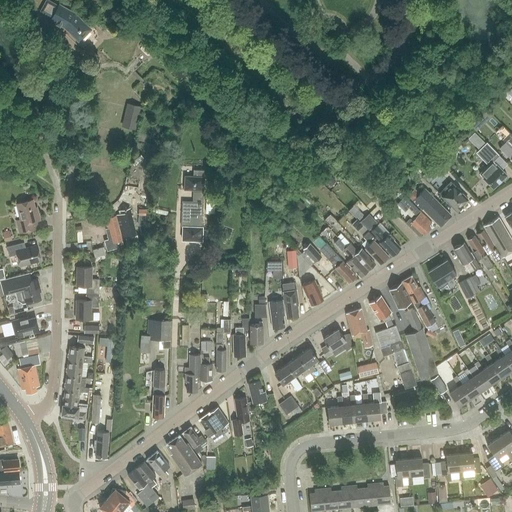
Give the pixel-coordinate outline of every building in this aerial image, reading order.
[(79,41),(90,29),(75,14),(59,5),(58,6),(47,0),(46,0),(41,11),(52,17),(51,19),(56,22),(55,24),(60,26),(61,25),(65,27),(79,41)] [(143,42),(143,48),(146,52),(152,53),(156,49),(157,43),(153,39),(147,39),(143,42)] [(142,107),(127,104),(122,127),(137,130),(142,107)] [(486,112),(482,117),(486,121),(491,116),(487,113),(486,112)] [(476,123),(471,127),(472,128),(475,131),(480,127),(477,124),(476,123)] [(511,160),(511,134),(504,127),(497,135),(505,142),(511,149),(511,157),(510,159),(511,160)] [(475,132),(469,138),(480,150),(482,147),(486,143),(475,132)] [(511,149),(505,142),(499,148),(510,159),(511,157),(511,149)] [(493,188),(507,175),(496,164),(493,161),(499,155),(487,143),(486,143),(482,147),(480,150),(476,153),(488,165),(480,174),(482,177),(493,188)] [(130,161),(135,167),(144,160),(139,154),(130,161)] [(437,161),(433,165),(441,173),(445,169),(437,161)] [(205,197),(205,195),(204,195),(204,170),(193,170),(193,176),(185,176),(185,190),(193,190),(193,201),(188,201),(188,206),(181,206),(180,227),(181,227),(181,240),(202,240),(203,197),(205,197)] [(329,174),(323,179),(331,187),(336,181),(329,174)] [(456,211),(468,200),(451,182),(444,188),(447,191),(441,196),(456,211)] [(440,226),(451,215),(425,189),(420,194),(415,189),(408,196),(413,201),(422,209),(423,209),(440,226)] [(404,196),(397,203),(410,217),(414,213),(415,214),(419,210),(404,196)] [(205,197),(205,213),(214,214),(214,198),(205,197)] [(35,222),(40,220),(38,211),(36,212),(33,200),(16,204),(21,220),(16,221),(20,233),(37,229),(35,222)] [(299,200),(294,205),(300,210),(305,205),(299,200)] [(123,239),(136,235),(130,208),(120,210),(121,214),(117,215),(123,239)] [(431,223),(420,212),(412,221),(409,219),(406,223),(419,236),(422,232),(425,235),(430,229),(428,227),(431,223)] [(108,237),(108,239),(104,240),(107,251),(124,246),(122,241),(116,215),(107,217),(108,220),(106,221),(107,228),(106,229),(108,237)] [(360,223),(363,226),(368,231),(377,223),(369,215),(360,223)] [(496,218),(483,226),(502,257),(511,251),(511,240),(499,219),(498,217),(496,218)] [(363,226),(360,223),(357,219),(352,224),(358,231),(363,226)] [(282,221),(277,228),(284,234),(290,227),(282,221)] [(377,225),(371,231),(381,241),(379,242),(392,256),(395,252),(397,252),(400,250),(400,248),(401,247),(393,239),(394,239),(390,234),(389,235),(388,234),(387,236),(377,225)] [(500,256),(483,229),(482,230),(480,230),(477,231),(478,233),(476,234),(483,244),(482,245),(487,253),(489,251),(494,260),(500,256)] [(380,264),(388,256),(374,240),(375,239),(368,231),(363,236),(369,243),(365,248),(380,264)] [(10,233),(3,235),(5,241),(12,239),(10,233)] [(375,263),(361,248),(358,252),(344,237),(343,238),(340,234),(337,237),(338,238),(368,270),(375,263)] [(488,269),(493,266),(474,235),(473,236),(471,235),(469,237),(468,239),(467,240),(473,251),(477,259),(480,257),(488,269)] [(360,276),(368,270),(338,238),(333,243),(341,251),(344,249),(345,250),(344,252),(350,258),(347,262),(360,276)] [(37,245),(26,248),(24,242),(7,247),(9,257),(17,255),(20,266),(41,261),(37,245)] [(474,270),(479,266),(471,252),(470,252),(463,242),(459,245),(457,245),(454,246),(453,249),(458,258),(458,260),(460,263),(461,263),(462,265),(463,264),(468,261),(470,264),(474,270)] [(301,253),(312,264),(321,255),(309,243),(302,249),(303,250),(301,253)] [(348,282),(356,275),(326,243),(320,248),(336,267),(335,268),(333,270),(338,276),(340,274),(348,282)] [(92,250),(94,258),(106,255),(104,247),(92,250)] [(301,253),(296,248),(300,275),(312,264),(301,253)] [(296,251),(287,251),(289,268),(297,268),(296,251)] [(437,286),(456,274),(446,259),(428,271),(437,286)] [(266,261),(266,270),(272,271),(281,271),(281,261),(266,261)] [(468,261),(463,264),(466,269),(469,273),(474,270),(470,264),(468,261)] [(99,294),(99,287),(99,280),(92,280),(92,267),(77,267),(77,286),(86,286),(86,293),(99,294)] [(28,281),(26,274),(0,280),(0,282),(0,283),(3,295),(15,292),(16,290),(18,291),(17,293),(19,299),(23,302),(25,301),(26,304),(41,300),(38,287),(40,287),(38,279),(28,281)] [(426,326),(435,322),(425,304),(423,305),(419,299),(425,296),(419,286),(418,287),(411,275),(401,280),(402,282),(426,326)] [(471,276),(466,279),(474,294),(479,291),(471,276)] [(466,279),(458,283),(465,298),(474,294),(466,279)] [(311,305),(323,299),(320,292),(322,291),(318,284),(317,285),(314,280),(302,285),(311,305)] [(294,282),(282,284),(283,292),(295,290),(294,282)] [(398,309),(406,305),(410,303),(411,302),(402,282),(389,289),(398,309)] [(99,294),(86,293),(86,300),(76,300),(76,319),(91,319),(91,307),(99,307),(99,302),(105,302),(106,287),(99,287),(99,294)] [(287,318),(299,316),(297,305),(299,305),(296,290),(295,290),(283,292),(287,318)] [(389,312),(390,312),(379,296),(368,303),(378,319),(381,318),(384,322),(385,324),(390,321),(389,319),(391,317),(389,312)] [(272,328),(285,327),(284,315),(285,315),(283,300),(269,301),(272,328)] [(408,309),(404,311),(413,331),(420,328),(412,308),(410,304),(410,303),(406,305),(408,309)] [(255,317),(267,317),(266,304),(255,304),(255,317)] [(345,313),(349,328),(351,335),(356,333),(357,336),(359,335),(364,348),(372,346),(367,330),(366,330),(360,308),(345,313)] [(190,311),(190,320),(204,319),(204,311),(190,311)] [(17,337),(39,332),(36,317),(21,321),(20,318),(12,321),(15,334),(0,337),(0,344),(0,346),(18,341),(17,337)] [(235,328),(235,335),(233,335),(234,356),(246,356),(245,334),(244,334),(244,329),(249,329),(249,318),(242,319),(242,327),(235,328)] [(217,328),(217,344),(216,370),(226,370),(226,349),(223,349),(223,344),(223,332),(230,332),(231,319),(224,320),(224,328),(217,328)] [(140,335),(139,352),(148,353),(149,340),(151,340),(163,340),(163,348),(170,348),(172,321),(148,320),(147,336),(140,335)] [(250,324),(250,328),(250,343),(263,343),(262,324),(250,324)] [(84,325),(84,333),(99,334),(99,326),(84,325)] [(416,384),(397,328),(396,325),(375,332),(383,356),(392,353),(405,388),(416,384)] [(420,328),(413,331),(404,334),(419,378),(436,372),(420,328)] [(498,328),(493,332),(496,336),(501,333),(498,328)] [(345,351),(351,347),(348,335),(341,335),(337,329),(322,339),(326,345),(320,349),(326,357),(332,353),(330,350),(340,343),(345,351)] [(428,329),(425,335),(434,339),(436,333),(432,331),(428,330),(428,329)] [(460,334),(455,337),(460,347),(465,344),(460,334)] [(78,335),(78,342),(93,344),(94,337),(78,335)] [(107,346),(107,354),(115,354),(116,339),(100,338),(99,345),(107,346)] [(511,342),(509,339),(505,341),(511,349),(504,354),(502,355),(511,370),(511,369),(511,342)] [(13,346),(15,357),(27,355),(25,341),(10,344),(10,347),(13,346)] [(13,354),(6,346),(0,350),(6,359),(13,354)] [(92,363),(93,358),(83,356),(84,348),(70,346),(68,361),(83,363),(83,362),(92,363)] [(502,355),(504,354),(499,346),(495,349),(500,356),(493,361),(491,362),(501,377),(511,370),(502,355)] [(310,364),(317,360),(308,348),(297,356),(305,368),(309,373),(314,370),(310,364)] [(491,362),(493,361),(488,353),(484,356),(490,363),(483,368),(481,370),(490,384),(501,377),(491,362)] [(21,368),(35,365),(35,364),(40,363),(39,360),(38,354),(19,359),(21,368)] [(199,382),(200,355),(190,354),(189,367),(185,367),(185,382),(187,382),(187,391),(197,391),(197,382),(199,382)] [(212,380),(212,364),(209,364),(210,358),(203,358),(203,355),(201,355),(201,380),(212,380)] [(309,373),(305,368),(297,356),(286,364),(294,376),(295,378),(301,373),(304,377),(309,373)] [(323,360),(317,364),(324,375),(330,370),(323,360)] [(81,377),(83,363),(68,361),(67,376),(81,377)] [(481,370),(483,368),(478,361),(474,363),(479,371),(472,375),(470,377),(480,391),(490,384),(481,370)] [(359,377),(379,372),(377,362),(356,367),(359,377)] [(297,381),(294,376),(286,364),(274,373),(282,384),(288,379),(296,390),(301,387),(297,381)] [(21,368),(17,368),(22,389),(26,388),(26,392),(36,390),(36,386),(39,386),(35,365),(21,368)] [(470,377),(472,375),(467,368),(463,370),(464,372),(457,377),(462,383),(459,384),(469,399),(480,391),(470,377)] [(154,386),(160,386),(164,386),(165,370),(155,369),(154,386)] [(430,379),(440,393),(447,389),(437,375),(430,379)] [(462,383),(457,377),(456,375),(453,378),(458,385),(449,391),(458,406),(469,399),(459,384),(462,383)] [(80,387),(81,377),(67,376),(65,390),(89,393),(89,388),(80,387)] [(268,407),(274,405),(276,405),(272,393),(265,395),(264,391),(262,392),(259,379),(248,382),(252,401),(248,402),(251,416),(256,415),(253,406),(267,403),(268,407)] [(164,394),(164,386),(160,386),(154,386),(153,394),(159,394),(164,394)] [(317,388),(312,393),(317,398),(322,393),(317,388)] [(89,393),(65,390),(63,405),(78,406),(87,407),(88,404),(78,403),(79,392),(89,393)] [(328,424),(380,419),(379,413),(387,413),(386,401),(380,401),(379,392),(372,393),(373,402),(368,403),(367,393),(362,394),(363,403),(361,403),(355,404),(354,396),(354,395),(350,395),(350,404),(342,405),(341,396),(337,396),(338,406),(327,407),(328,424)] [(93,394),(92,408),(100,408),(100,395),(93,394)] [(164,394),(159,394),(153,394),(152,416),(164,416),(165,394),(164,394)] [(289,396),(277,405),(284,415),(290,411),(293,414),(296,412),(297,414),(300,412),(289,396)] [(231,421),(233,435),(242,434),(240,422),(248,420),(245,397),(234,399),(237,420),(231,421)] [(63,405),(63,404),(62,414),(62,416),(85,419),(85,412),(78,411),(79,407),(86,407),(87,408),(87,407),(78,406),(63,405)] [(225,424),(227,423),(217,407),(209,413),(199,419),(205,429),(204,430),(208,435),(209,434),(214,440),(227,431),(225,424)] [(99,423),(100,408),(92,408),(91,422),(99,423)] [(0,435),(11,432),(8,422),(7,422),(0,424),(0,435)] [(197,453),(202,449),(200,447),(199,445),(201,443),(198,438),(190,427),(182,433),(197,453)] [(511,433),(508,429),(497,436),(507,451),(505,452),(509,458),(510,460),(511,458),(511,453),(509,449),(511,447),(511,433)] [(95,457),(104,458),(107,458),(109,432),(97,431),(97,440),(95,440),(94,449),(96,449),(95,457)] [(11,432),(0,435),(0,446),(13,443),(11,432)] [(184,475),(201,464),(187,443),(185,445),(179,435),(165,444),(172,454),(169,455),(184,475)] [(201,436),(198,438),(201,443),(199,445),(200,447),(206,442),(201,436)] [(503,463),(509,458),(505,452),(507,451),(497,436),(487,444),(494,454),(487,459),(490,464),(485,468),(500,489),(503,487),(496,475),(497,474),(495,471),(504,465),(503,463)] [(474,468),(474,472),(481,471),(479,457),(473,458),(472,451),(459,453),(461,470),(458,470),(459,480),(464,479),(463,469),(474,468)] [(169,466),(157,452),(146,460),(161,479),(167,474),(164,470),(169,466)] [(450,471),(458,470),(461,470),(459,453),(446,454),(446,460),(440,461),(442,475),(446,475),(447,481),(451,480),(450,471)] [(206,469),(215,468),(214,456),(206,457),(206,467),(206,469)] [(412,475),(423,473),(423,477),(430,477),(428,462),(422,463),(422,457),(408,458),(410,475),(407,475),(408,485),(413,484),(412,475)] [(400,476),(407,475),(410,475),(408,458),(395,459),(396,464),(397,476),(395,476),(396,486),(401,486),(400,476)] [(0,471),(19,470),(18,459),(3,461),(3,459),(0,459),(0,471)] [(151,479),(155,476),(144,462),(136,469),(151,488),(155,484),(151,479)] [(158,497),(151,488),(136,469),(127,475),(138,490),(140,489),(144,493),(138,498),(145,507),(158,497)] [(0,485),(20,484),(19,470),(0,471),(0,485)] [(490,478),(479,485),(487,497),(498,489),(490,478)] [(369,487),(362,488),(364,506),(377,504),(375,483),(369,484),(369,487)] [(381,483),(375,483),(377,504),(391,503),(389,485),(381,486),(381,483)] [(197,486),(199,504),(206,503),(205,485),(197,486)] [(355,485),(349,486),(351,507),(364,506),(362,488),(355,488),(355,485)] [(343,490),(336,490),(338,508),(351,507),(349,486),(343,486),(343,490)] [(111,493),(107,498),(122,510),(130,501),(125,497),(126,491),(112,488),(111,493)] [(317,492),(309,493),(311,511),(324,509),(322,488),(316,489),(317,492)] [(328,488),(322,488),(324,509),(338,508),(336,490),(329,491),(328,488)] [(251,506),(242,507),(242,511),(252,510),(251,507),(269,506),(267,493),(250,494),(251,506)] [(436,494),(428,495),(429,503),(436,502),(436,494)] [(402,496),(403,505),(416,504),(415,495),(402,496)] [(183,509),(194,507),(193,497),(181,498),(183,509)] [(103,503),(98,504),(101,511),(120,511),(122,510),(107,498),(104,502),(103,503)]
